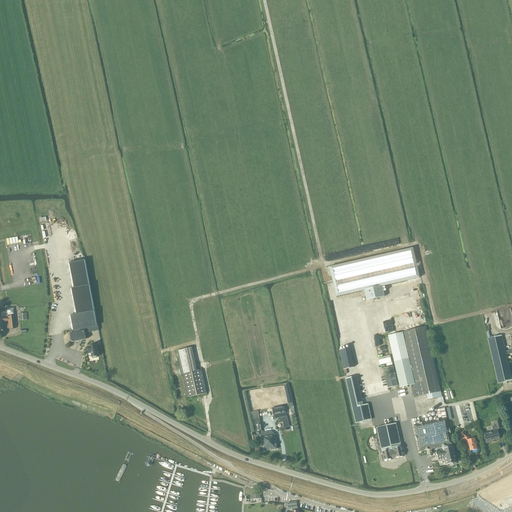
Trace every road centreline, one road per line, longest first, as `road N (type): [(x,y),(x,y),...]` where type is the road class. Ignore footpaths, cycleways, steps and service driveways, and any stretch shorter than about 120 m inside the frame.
road 1 (tertiary): [(0,347),(107,388),(231,453),(359,493),(426,489),(511,456)]
road 2 (track): [(162,352),(198,344),(193,300),(323,265),(264,0)]
road 3 (track): [(323,265),(415,244),(434,318),(511,305)]
